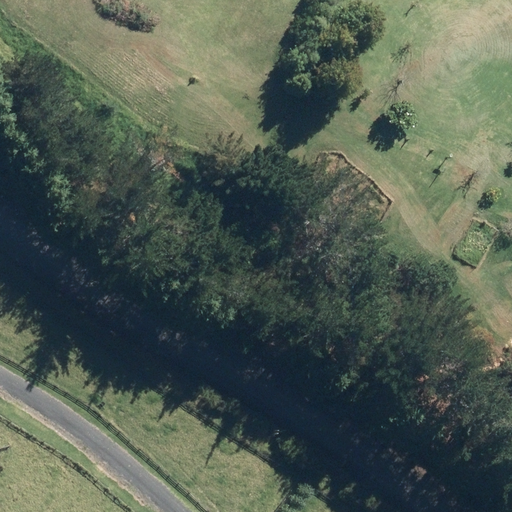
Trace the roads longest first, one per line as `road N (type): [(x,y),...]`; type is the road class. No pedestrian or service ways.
road 1 (residential): [(0,230),(430,511)]
road 2 (unknown): [(0,359),(80,409),(191,511)]
